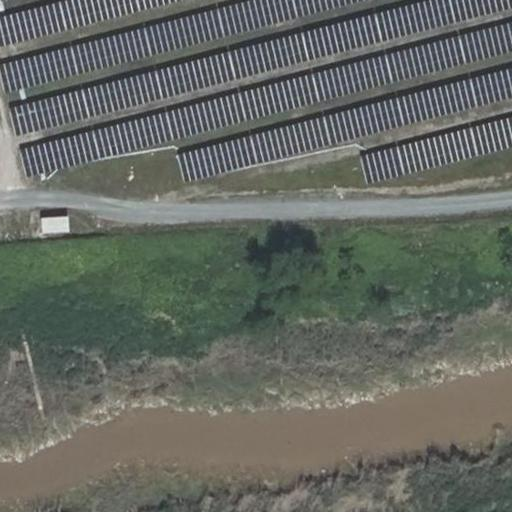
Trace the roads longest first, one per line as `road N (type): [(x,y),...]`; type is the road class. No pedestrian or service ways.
road 1 (track): [(511,14),(0,143)]
road 2 (track): [(0,198),(26,192),(154,208),(511,197)]
road 3 (track): [(154,208),(201,183),(511,103)]
road 4 (track): [(0,55),(215,0)]
